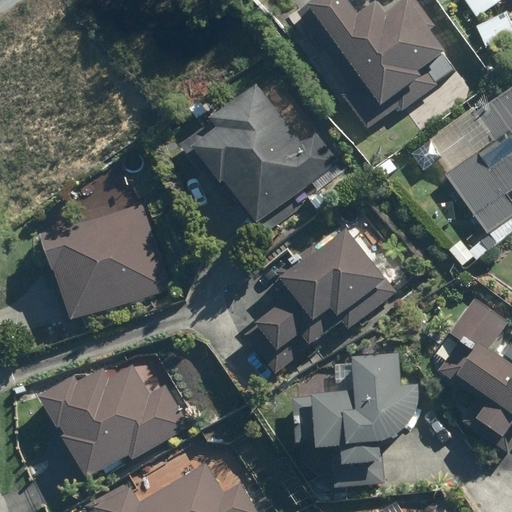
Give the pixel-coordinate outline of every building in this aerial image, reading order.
[(459,0),(474,20),(500,2),(500,1),(500,0),(459,0)] [(511,28),(505,14),(474,30),(485,52),(511,37),(511,28)] [(413,104),(460,84),(439,36),(393,56),(413,104)] [(443,178),(484,238),(511,218),(511,210),(502,197),(511,190),(511,88),(471,116),(490,146),(443,178)] [(264,97),(199,153),(272,239),(338,184),(264,97)] [(376,173),(387,186),(403,174),(393,160),(376,173)] [(82,313),(173,280),(141,196),(51,229),(82,313)] [(261,287),(298,338),(400,265),(362,214),(261,287)] [(444,231),(433,239),(444,252),(455,243),(444,231)] [(467,344),(511,370),(511,292),(502,286),(467,344)] [(394,466),(395,412),(420,412),(422,340),(366,339),(366,377),(340,377),(339,465),(394,466)] [(88,469),(194,418),(161,349),(55,400),(88,469)] [(107,511),(253,511),(214,441),(102,503),(107,511)] [(442,511),(435,500),(415,511),(442,511)]
